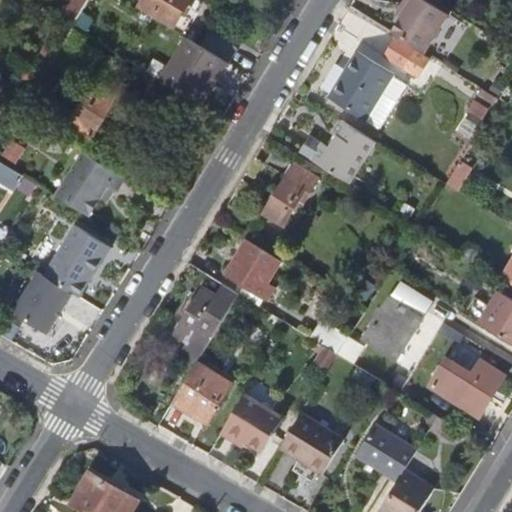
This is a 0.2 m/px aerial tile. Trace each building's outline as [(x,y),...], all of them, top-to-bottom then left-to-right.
[(67,0),(59,13),(70,20),(76,24),(90,0),(67,0)] [(150,8),(148,10),(175,27),(191,0),(144,0),(142,3),(150,8)] [(452,14),(430,0),(415,0),(395,31),(428,52),(430,48),(422,44),(429,33),(437,38),(452,14)] [(214,32),(205,46),(227,60),(231,62),(240,48),(214,32)] [(437,38),(429,33),(422,44),(430,48),(437,38)] [(210,87),(227,60),(205,46),(189,37),(163,80),(204,104),(213,89),(210,87)] [(417,51),(399,40),(389,56),(407,68),(417,51)] [(75,67),(92,78),(106,56),(89,44),(75,67)] [(397,72),(361,49),(334,94),(370,117),(372,113),(386,91),(397,72)] [(73,124),(96,138),(128,85),(106,71),(73,124)] [(494,101),(497,95),(481,85),(478,92),(494,101)] [(386,91),(372,113),(387,123),(401,100),(386,91)] [(488,107),(474,98),(469,108),(482,116),(488,107)] [(336,147),(328,142),(315,135),(304,152),(317,160),(353,182),(379,139),(344,118),(336,132),(342,137),(336,147)] [(118,190),(126,177),(84,151),(58,194),(59,194),(91,215),(109,185),(118,190)] [(315,192),(323,179),(298,163),(268,212),(284,222),(306,187),(315,192)] [(47,275),(82,297),(90,283),(88,282),(94,273),(96,274),(113,247),(78,225),(47,275)] [(270,283),(285,260),(251,239),(230,272),(244,281),(238,290),(243,293),(263,305),(268,296),(271,297),(276,288),(270,283)] [(182,354),(199,364),(201,361),(243,293),(238,290),(227,282),(220,294),(206,285),(175,333),(190,342),(182,354)] [(3,284),(0,289),(0,304),(0,310),(6,314),(9,310),(22,317),(32,301),(3,284)] [(511,295),(501,289),(482,321),(511,339),(511,295)] [(426,316),(394,297),(368,338),(400,358),(426,316)] [(351,331),(329,318),(319,336),(341,349),(351,331)] [(474,371),(449,355),(432,383),(481,412),(505,371),(482,357),(474,371)] [(234,381),(201,361),(199,364),(178,399),(211,419),(234,381)] [(287,415),(250,392),(228,427),(266,450),(287,415)] [(345,437),(304,412),(283,448),(323,472),(345,437)] [(358,455),(400,480),(407,468),(420,446),(378,421),(358,455)] [(382,510),(384,511),(421,511),(437,486),(407,468),(400,480),(382,510)] [(76,502),(86,507),(94,511),(135,511),(141,502),(134,498),(135,496),(108,481),(108,479),(94,471),(76,502)]
